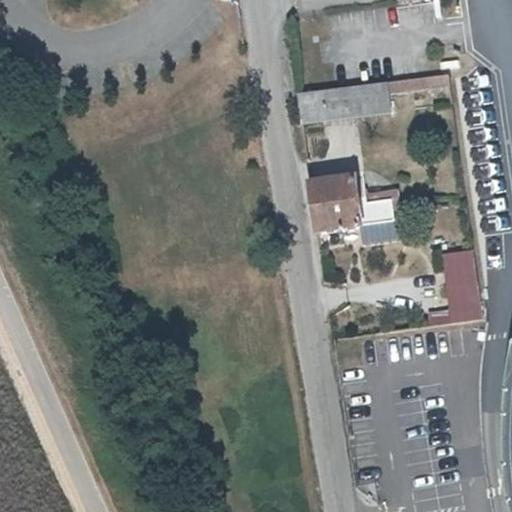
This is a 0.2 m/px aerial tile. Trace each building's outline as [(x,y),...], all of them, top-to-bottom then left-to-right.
[(397,85),(398,101),(449,93),(447,78),(397,85)] [(397,85),(303,98),(308,128),(356,120),(399,116),(398,101),(397,85)] [(492,179),(511,177),(511,142),(489,144),(492,179)] [(365,182),(321,189),(328,238),(405,227),(402,203),(369,207),(365,182)] [(469,264),(467,254),(438,259),(447,314),(476,310),(469,264)]
